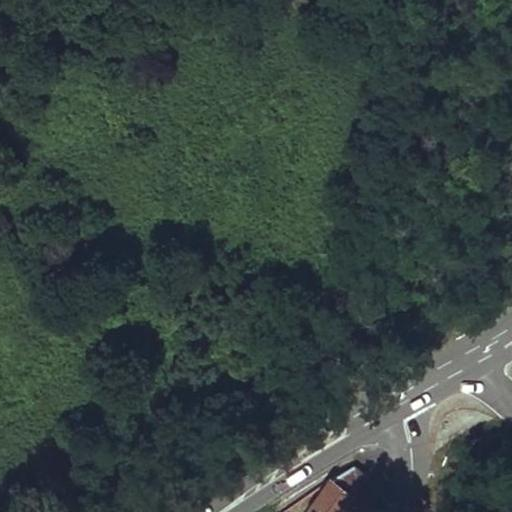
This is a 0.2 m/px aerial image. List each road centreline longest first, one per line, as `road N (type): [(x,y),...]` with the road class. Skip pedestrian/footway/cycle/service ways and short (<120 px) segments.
road 1 (secondary): [(385,387),(209,511)]
road 2 (secondary): [(235,511),(400,409)]
road 3 (secondary): [(492,328),(385,387)]
